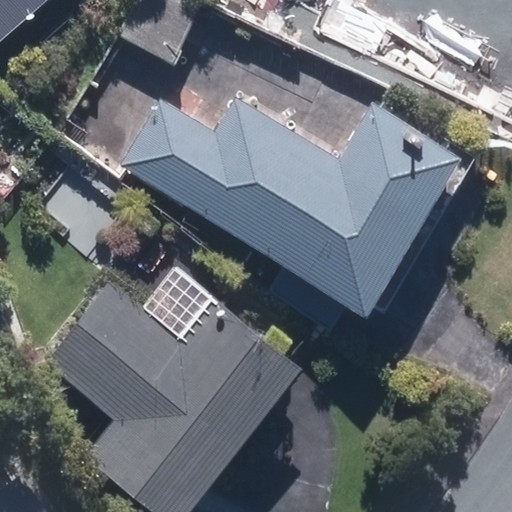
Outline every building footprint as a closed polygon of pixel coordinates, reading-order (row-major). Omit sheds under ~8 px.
[(0,0),(0,44),(0,45),(49,0),(0,0)] [(140,0),(126,33),(183,58),(209,0),(140,0)] [(361,0),(489,56),(508,13),(489,5),(490,0),(361,0)] [(169,86),(129,158),(393,305),(483,144),(384,90),(352,148),(242,87),(225,117),(169,86)] [(186,248),(154,295),(196,324),(229,277),(186,248)] [(214,308),(195,334),(118,275),(66,346),(131,393),(96,441),(192,511),(195,511),(322,340),(246,284),(224,315),(214,308)] [(0,511),(77,511),(43,465),(0,496),(0,511)]
